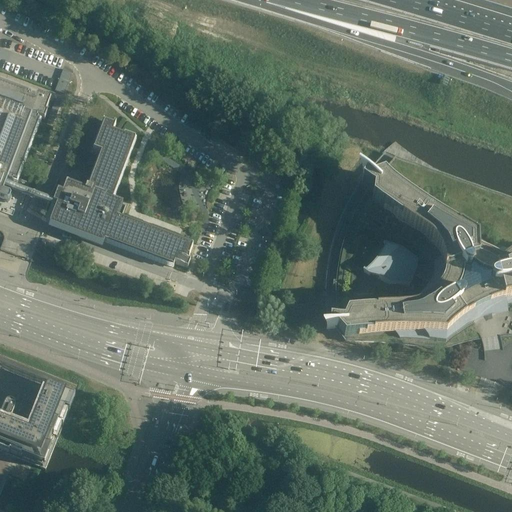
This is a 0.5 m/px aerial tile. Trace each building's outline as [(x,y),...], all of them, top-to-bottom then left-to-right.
[(59,91),(68,93),(72,71),(64,69),(59,91)] [(0,200),(1,201),(7,204),(8,203),(9,203),(10,202),(11,198),(11,197),(10,196),(6,195),(8,191),(8,192),(9,192),(9,193),(10,193),(11,193),(12,193),(13,193),(14,192),(14,191),(15,191),(15,190),(15,189),(15,188),(14,187),(13,187),(12,186),(11,186),(10,186),(9,186),(11,182),(17,184),(41,121),(37,119),(37,118),(44,120),(47,113),(46,112),(51,99),(37,94),(35,100),(26,96),(27,95),(0,84),(0,200)] [(51,224),(102,243),(102,242),(106,243),(105,244),(172,269),(173,268),(174,264),(181,267),(187,269),(190,262),(187,261),(193,247),(192,246),(193,245),(119,218),(119,219),(117,219),(123,204),(113,201),(136,140),(135,140),(113,131),(116,125),(114,124),(103,120),(92,150),(94,151),(93,151),(99,153),(87,187),(86,187),(86,189),(67,182),(63,193),(57,190),(52,204),(59,207),(57,212),(55,211),(51,224)] [(511,199),(385,155),(374,167),(365,178),(363,176),(362,178),(364,179),(357,190),(348,205),(341,221),(334,241),(331,251),(328,272),(326,290),(327,307),(329,328),(326,328),(326,329),(336,328),(343,339),(346,342),(359,342),(371,342),(382,343),(393,343),(405,344),(416,345),(431,347),(441,349),(455,345),(447,366),(481,377),(476,391),(495,398),(499,384),(511,388),(511,199)] [(79,386),(0,354),(0,452),(45,471),(79,386)]
